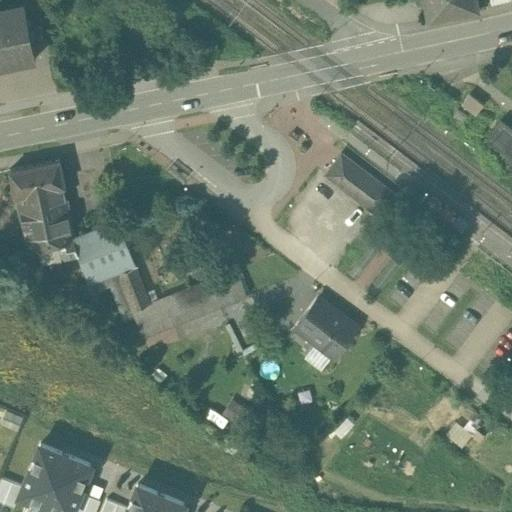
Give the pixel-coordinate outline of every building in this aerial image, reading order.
[(425,0),(429,17),(478,7),(476,0),(425,0)] [(24,3),(0,7),(0,64),(35,57),(24,3)] [(484,105),(468,94),(459,107),(475,118),(484,105)] [(511,127),(501,118),(485,138),(511,158),(507,164),(511,167),(511,127)] [(391,191),(340,152),(324,173),(352,194),(375,212),(391,191)] [(59,158),(10,168),(15,194),(17,194),(28,247),(71,239),(73,238),(73,237),(62,185),(64,185),(59,158)] [(425,202),(434,209),(436,206),(439,202),(441,200),(432,193),(425,202)] [(448,219),(450,217),(453,213),(455,210),(445,203),(443,205),(440,209),(438,212),(448,219)] [(452,222),(461,229),(468,220),(459,213),(457,216),(454,220),(452,222)] [(119,219),(73,237),(73,238),(71,239),(77,253),(88,281),(116,270),(135,262),(119,219)] [(71,239),(28,247),(41,260),(77,253),(71,239)] [(135,262),(116,270),(132,309),(151,302),(135,262)] [(234,296),(225,272),(208,279),(217,303),(234,296)] [(151,302),(132,309),(141,333),(183,317),(174,293),(151,302)] [(357,325),(318,296),(295,325),(334,355),(357,325)] [(248,410),(235,402),(228,414),(240,422),(248,410)] [(456,420),(450,433),(467,441),(473,428),(456,420)] [(73,511),(93,464),(40,442),(21,492),(68,511),(73,511)] [(182,511),(188,501),(135,480),(122,511),(182,511)]
